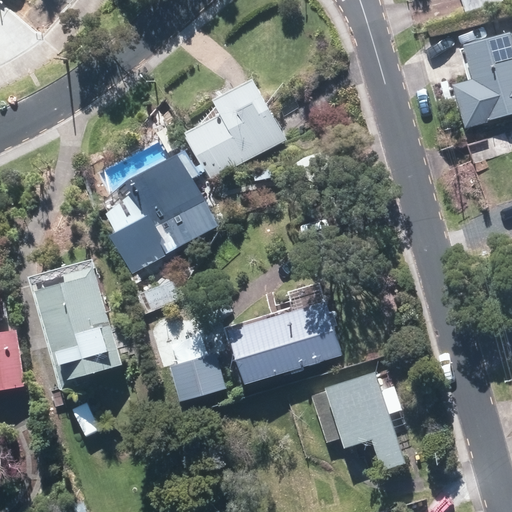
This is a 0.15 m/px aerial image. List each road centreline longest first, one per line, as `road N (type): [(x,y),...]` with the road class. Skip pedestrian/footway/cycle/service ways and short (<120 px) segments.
road 1 (residential): [(361,0),(506,511)]
road 2 (residential): [(192,0),(0,128)]
